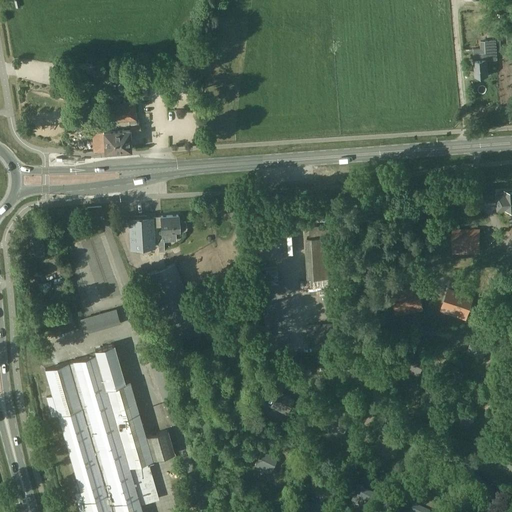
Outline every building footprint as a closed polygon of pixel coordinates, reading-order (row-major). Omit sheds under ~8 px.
[(496,0),(497,13),(507,12),(505,0),(496,0)] [(474,75),(480,75),(488,75),(487,59),(496,59),(495,40),(485,41),(486,53),(473,54),(474,75)] [(102,116),(107,116),(108,121),(102,122),(102,123),(94,123),(96,151),(131,149),(130,131),(137,131),(135,102),(107,104),(107,96),(92,97),(94,114),(102,113),(102,116)] [(506,193),(497,193),(497,210),(507,210),(507,211),(511,210),(511,190),(506,191),(506,193)] [(160,217),(160,225),(161,233),(161,239),(158,243),(158,251),(164,251),(164,241),(176,241),(175,233),(179,233),(179,232),(179,231),(184,231),(186,229),(186,222),(183,220),(178,220),(178,215),(160,216),(160,217)] [(160,225),(160,217),(153,218),(153,217),(128,219),(129,248),(139,247),(139,252),(145,252),(145,247),(155,247),(153,225),(160,225)] [(308,226),(309,237),(306,237),(308,278),(333,277),(332,236),(330,236),(330,225),(308,226)] [(470,247),(470,252),(479,252),(479,230),(465,230),(453,230),(453,247),(470,247)] [(35,232),(27,233),(30,249),(30,255),(44,254),(43,248),(42,241),(41,241),(39,231),(35,232)] [(197,322),(175,264),(147,275),(169,333),(197,322)] [(29,277),(28,267),(21,267),(22,277),(29,277)] [(69,300),(65,281),(53,283),(57,303),(69,300)] [(412,306),(413,311),(422,309),(417,288),(403,291),(392,293),(396,309),(412,306)] [(458,310),(457,316),(465,319),(472,298),(457,293),(448,289),(443,305),(458,310)] [(113,303),(81,311),(84,326),(117,318),(113,303)] [(71,320),(68,307),(52,311),(55,324),(71,320)] [(40,314),(42,321),(51,318),(49,311),(40,314)] [(335,324),(307,326),(308,344),(336,342),(335,324)] [(473,336),(466,352),(470,354),(482,359),(489,343),(473,336)] [(80,490),(75,492),(80,511),(141,511),(139,504),(158,498),(148,464),(153,462),(152,459),(173,453),(167,430),(146,436),(130,380),(125,381),(114,343),(95,349),(96,353),(45,368),(53,395),(46,396),(51,415),(58,413),(80,490)] [(410,352),(402,368),(418,376),(426,360),(410,352)] [(279,391),(270,407),(286,415),(294,399),(279,391)] [(463,402),(453,417),(468,427),(478,412),(463,402)] [(334,414),(325,430),(342,438),(350,422),(334,414)] [(388,431),(380,446),(395,454),(404,439),(388,431)] [(262,449),(254,465),(270,473),(278,457),(262,449)] [(511,454),(507,451),(498,466),(511,475),(511,454)] [(359,487),(351,503),(367,511),(375,496),(359,487)]
